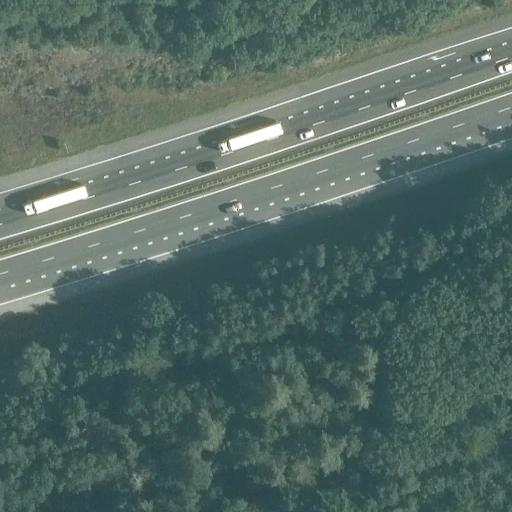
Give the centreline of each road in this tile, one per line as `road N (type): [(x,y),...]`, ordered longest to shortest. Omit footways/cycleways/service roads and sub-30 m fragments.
road 1 (motorway): [(511,56),(0,224)]
road 2 (motorway): [(0,272),(511,105)]
